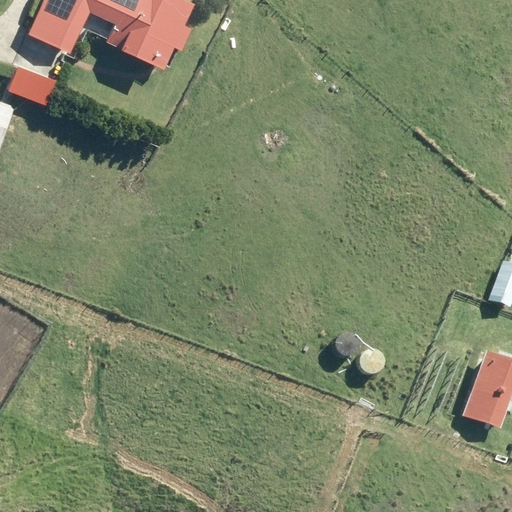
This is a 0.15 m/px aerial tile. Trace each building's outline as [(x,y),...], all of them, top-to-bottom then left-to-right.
[(170,22),(180,1),(177,0),(37,0),(23,32),(63,51),(81,11),(119,28),(110,49),(150,67),(152,62),(160,65),(178,26),(170,22)] [(15,62),(8,81),(46,94),(52,75),(15,62)] [(95,144),(105,140),(96,117),(86,121),(95,144)] [(80,124),(65,118),(60,130),(75,136),(80,124)] [(122,182),(119,167),(96,174),(100,188),(122,182)] [(511,267),(499,264),(485,302),(506,310),(511,311),(511,267)] [(454,316),(459,304),(450,301),(446,313),(454,316)] [(501,409),(511,376),(511,361),(479,350),(464,397),(501,409)]
